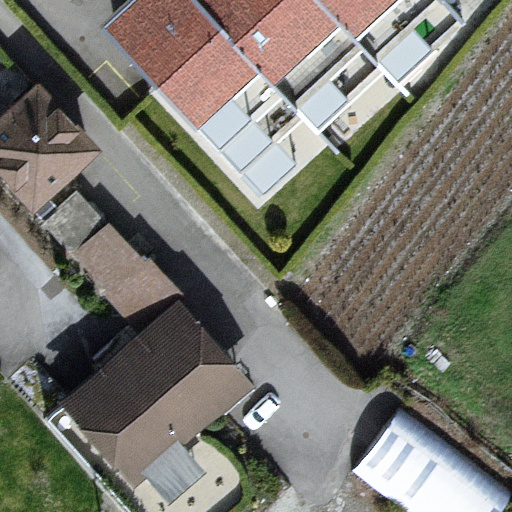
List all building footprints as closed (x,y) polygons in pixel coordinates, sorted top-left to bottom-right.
[(118,0),(91,25),(243,208),(313,147),(184,0),(118,0)] [(184,0),(313,147),(325,158),(394,97),(305,0),(184,0)] [(440,0),(305,0),(394,97),(458,18),(440,0)] [(30,91),(0,118),(0,195),(22,220),(91,157),(30,91)] [(85,175),(42,209),(124,309),(166,274),(85,175)] [(172,311),(54,403),(116,483),(235,391),(172,311)] [(431,511),(487,511),(509,475),(388,404),(352,465),(431,511)]
